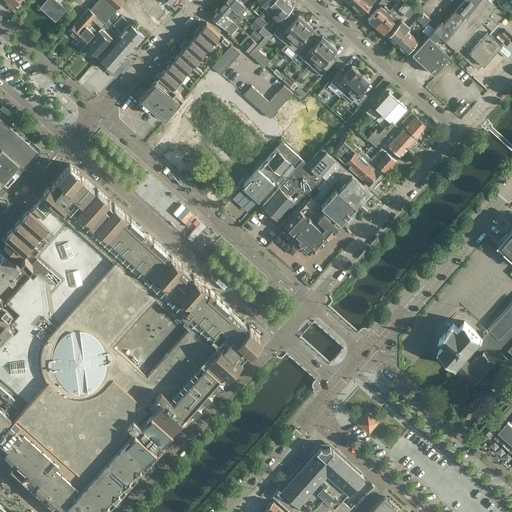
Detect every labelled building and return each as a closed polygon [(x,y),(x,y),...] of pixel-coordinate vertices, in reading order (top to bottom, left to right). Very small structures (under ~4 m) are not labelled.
[(8,0),(13,4),(18,8),(25,0),(8,0)] [(65,7),(60,2),(61,0),(44,0),(40,5),(55,19),(65,7)] [(76,37),(86,26),(92,19),(101,27),(111,15),(124,0),(97,0),(89,9),(88,8),(68,31),(76,37)] [(157,20),(171,6),(164,0),(155,0),(146,9),(157,20)] [(238,0),(225,0),(225,1),(242,17),(248,11),(245,8),(246,7),(238,0)] [(286,0),(274,0),(268,6),(266,9),(272,15),(286,0)] [(286,0),(272,15),(279,21),(293,6),(286,0)] [(361,0),(354,8),(362,14),(372,2),(371,2),(372,0),(361,0)] [(416,19),(422,13),(407,0),(406,0),(398,9),(408,17),(410,15),(416,19)] [(488,33),(505,14),(490,0),(463,0),(443,22),(442,21),(437,26),(436,26),(433,29),(456,49),(478,69),(500,45),(488,33)] [(242,17),(225,1),(218,9),(230,19),(230,18),(233,15),(240,20),(242,17)] [(368,19),(375,26),(390,10),(389,10),(386,14),(378,7),(368,19)] [(230,19),(218,9),(211,16),(217,21),(217,23),(219,24),(221,24),(231,33),(238,25),(230,18),(230,19)] [(390,10),(375,26),(383,33),(394,21),(392,19),(396,15),(390,10)] [(287,17),(273,32),(285,43),(306,21),(298,14),(291,21),(287,17)] [(264,22),(257,16),(251,24),(258,30),(264,22)] [(422,30),(428,35),(433,29),(436,26),(428,18),(422,25),(424,27),(422,30)] [(285,43),(297,54),(311,39),(306,34),(313,27),(306,21),(285,43)] [(395,43),(406,30),(409,27),(401,21),(387,37),(395,43)] [(203,73),(194,64),(220,34),(213,29),(213,28),(206,22),(199,30),(198,29),(197,29),(199,30),(186,45),(184,44),(185,45),(172,60),(171,59),(170,59),(172,61),(158,75),(157,74),(157,75),(158,76),(151,84),(153,86),(151,88),(147,88),(138,99),(153,112),(155,109),(165,118),(183,98),(175,91),(182,83),(179,81),(191,67),(201,76),(203,73)] [(99,58),(103,62),(113,71),(144,36),(129,24),(99,58)] [(86,26),(76,37),(83,44),(93,33),(92,32),(95,29),(92,27),(89,29),(86,26)] [(101,27),(85,45),(96,55),(112,38),(101,27)] [(255,28),(248,35),(247,34),(247,35),(256,43),(257,42),(258,43),(264,36),(255,28)] [(413,53),(434,73),(456,49),(433,29),(428,35),(428,36),(413,53)] [(408,32),(406,30),(395,43),(406,53),(418,41),(408,32)] [(256,43),(247,35),(239,43),(248,52),(249,52),(250,52),(256,45),(255,44),(256,43)] [(311,39),(297,54),(309,65),(329,42),(322,35),(315,42),(311,39)] [(309,65),(321,75),(335,60),(330,56),(336,49),(329,42),(309,65)] [(221,74),(240,53),(231,45),(212,66),(221,74)] [(344,91),(360,73),(352,65),(343,75),(339,71),(331,80),(344,91)] [(289,86),(295,80),(284,69),(281,72),(276,68),(273,71),(289,86)] [(370,81),(360,73),(344,91),(342,95),(351,103),(353,100),(358,103),(366,94),(361,90),(370,81)] [(270,118),(293,93),(284,85),(269,101),(252,85),(244,94),(270,118)] [(303,96),(306,92),(298,85),(295,89),(303,96)] [(394,120),(406,107),(389,91),(375,107),(377,108),(389,119),(391,118),(394,120)] [(427,126),(412,112),(406,107),(394,120),(399,125),(401,122),(417,137),(427,126)] [(0,137),(9,127),(11,126),(0,116),(0,137)] [(392,122),(387,128),(408,147),(416,138),(403,127),(399,130),(396,128),(397,127),(392,122)] [(408,147),(387,128),(385,126),(383,128),(385,130),(383,131),(378,127),(376,129),(375,128),(367,138),(376,146),(380,141),(383,143),(386,139),(389,142),(387,143),(400,155),(408,147)] [(9,127),(0,137),(0,145),(23,166),(24,165),(37,149),(15,129),(13,131),(9,127)] [(368,162),(358,153),(361,150),(347,137),(338,147),(335,144),(330,149),(372,187),(383,175),(370,164),(368,163),(368,162)] [(250,194),(290,149),(282,142),(242,186),(250,194)] [(0,177),(8,185),(8,184),(7,184),(23,166),(0,145),(0,177)] [(396,160),(385,151),(381,147),(377,152),(376,152),(371,158),(371,159),(375,162),(386,172),(396,160)] [(290,149),(250,194),(259,201),(281,176),(279,174),(290,162),(296,155),(290,149)] [(346,171),(321,149),(307,165),(322,179),(323,178),(333,187),(333,186),(346,171)] [(297,190),(306,198),(309,194),(322,179),(307,165),(301,160),(277,186),(278,187),(262,205),(278,219),(281,215),(286,219),(300,203),(295,199),(293,201),(291,198),(297,190)] [(5,309),(13,316),(11,318),(9,320),(17,328),(0,347),(0,383),(4,379),(18,392),(11,401),(19,408),(0,429),(0,448),(16,463),(20,467),(71,511),(95,511),(98,510),(107,499),(111,503),(160,448),(157,445),(170,430),(183,416),(186,418),(189,415),(225,375),(224,374),(227,371),(228,372),(242,357),(241,356),(249,347),(250,348),(261,335),(249,324),(248,325),(237,316),(233,312),(233,311),(228,306),(228,305),(215,294),(215,295),(210,290),(209,290),(204,286),(205,285),(193,274),(192,275),(182,266),(183,265),(170,254),(165,250),(166,250),(153,239),(143,230),(143,229),(131,218),(130,219),(126,215),(126,214),(114,203),(113,204),(108,200),(109,199),(97,188),(96,189),(81,175),(82,174),(69,163),(58,176),(59,177),(51,186),(50,185),(42,194),(43,195),(36,203),(30,209),(29,209),(5,235),(9,239),(4,244),(21,259),(28,265),(34,270),(37,267),(39,269),(32,277),(30,274),(0,307),(0,312),(1,314),(5,309)] [(347,172),(346,171),(333,186),(355,206),(356,204),(370,189),(348,170),(347,172)] [(0,193),(1,193),(8,185),(0,177),(0,193)] [(355,206),(333,186),(333,187),(323,178),(322,179),(309,194),(319,203),(340,222),(341,221),(342,221),(346,216),(348,218),(352,213),(350,212),(354,207),(354,206),(355,206)] [(319,203),(309,194),(306,198),(308,199),(285,225),(314,252),(340,222),(319,203)] [(511,228),(498,243),(511,255),(511,228)] [(279,238),(294,251),(302,243),(286,230),(279,238)] [(2,250),(0,251),(0,268),(16,282),(26,271),(2,250)] [(0,268),(0,288),(8,279),(14,285),(16,282),(0,268)] [(511,351),(511,303),(490,328),(489,329),(490,329),(488,331),(487,330),(483,334),(484,335),(482,337),(464,321),(458,328),(453,324),(440,339),(444,343),(439,350),(457,366),(458,366),(459,367),(475,382),(495,360),(484,350),(490,348),(494,348),(494,349),(499,349),(499,347),(503,347),(511,352),(511,351)] [(0,429),(19,408),(11,401),(18,392),(4,379),(0,383),(0,347),(17,328),(9,320),(11,318),(13,316),(5,309),(1,314),(0,312),(0,429)] [(511,400),(487,429),(511,451),(511,400)] [(365,416),(360,421),(370,430),(372,429),(375,425),(379,420),(369,411),(365,416)] [(280,487),(277,491),(273,495),(291,511),(350,511),(357,505),(354,503),(350,507),(342,500),(364,475),(329,444),(327,447),(323,447),(321,445),(282,489),(280,487)] [(0,511),(23,511),(23,510),(6,494),(0,488),(0,511)] [(405,511),(389,497),(386,500),(382,497),(368,511),(405,511)] [(285,511),(272,501),(262,511),(285,511)]
